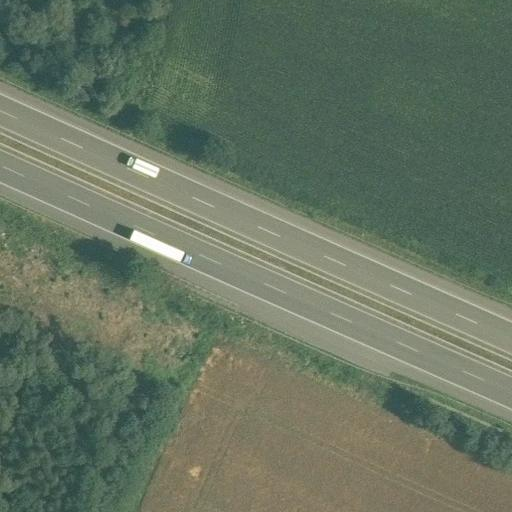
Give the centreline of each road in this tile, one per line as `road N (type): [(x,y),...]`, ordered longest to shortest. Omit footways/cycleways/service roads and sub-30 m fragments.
road 1 (motorway): [(511,337),(0,110)]
road 2 (motorway): [(0,163),(511,385)]
